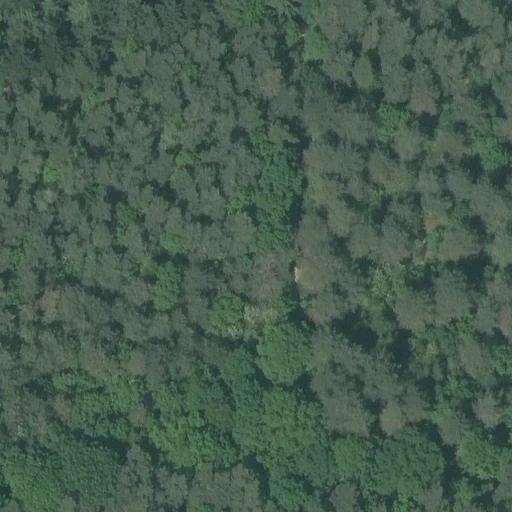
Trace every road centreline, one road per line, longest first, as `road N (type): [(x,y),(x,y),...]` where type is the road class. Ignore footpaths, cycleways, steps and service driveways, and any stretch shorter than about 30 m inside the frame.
road 1 (track): [(302,0),(289,476)]
road 2 (track): [(289,476),(268,469),(0,486)]
road 3 (track): [(289,476),(511,476)]
